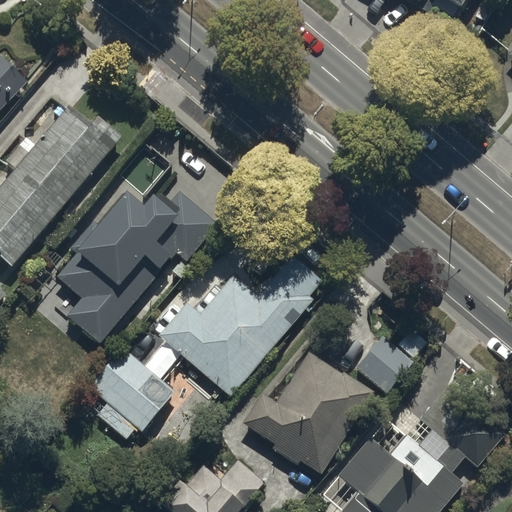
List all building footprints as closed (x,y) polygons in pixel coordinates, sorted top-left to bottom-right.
[(403,0),(454,27),(460,17),(463,19),(473,0),(403,0)] [(0,120),(30,91),(0,60),(0,120)] [(99,172),(121,145),(97,125),(90,134),(70,112),(0,193),(0,264),(12,274),(90,182),(94,185),(102,175),(99,172)] [(80,302),(64,322),(102,352),(176,259),(190,269),(219,233),(178,201),(171,209),(159,200),(144,219),(126,204),(102,233),(94,226),(71,255),(77,260),(57,284),(80,302)] [(187,310),(160,341),(230,402),(315,306),(310,302),(321,289),(292,263),(257,303),(234,282),(199,321),(187,310)] [(0,292),(0,310),(9,301),(0,292)] [(414,369),(383,342),(357,373),(388,400),(414,369)] [(106,408),(96,420),(126,446),(135,434),(140,439),(177,396),(123,351),(88,392),(106,408)] [(262,398),(241,431),(322,483),(376,400),(311,358),(279,409),(262,398)] [(446,511),(463,492),(451,481),(463,466),(477,478),(507,442),(447,391),(417,426),(430,437),(417,451),(384,423),(320,501),(332,511),(446,511)] [(176,489),(156,511),(247,511),(267,489),(237,463),(218,485),(203,472),(183,495),(176,489)]
